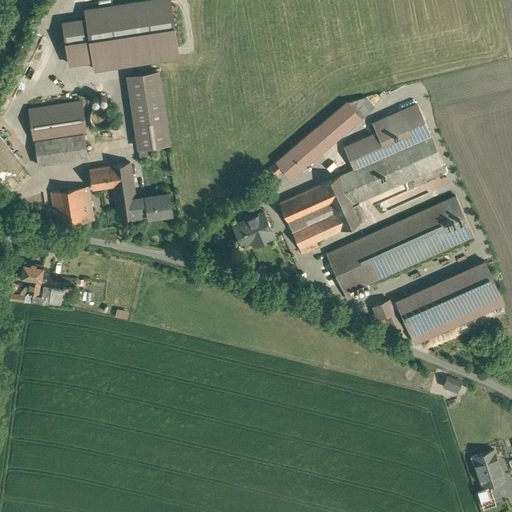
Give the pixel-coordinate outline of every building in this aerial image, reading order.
[(92,63),(94,72),(180,59),(170,0),(148,0),(84,9),(86,20),(92,63)] [(92,63),(86,20),(62,24),(69,66),(92,63)] [(159,70),(129,75),(139,147),(170,142),(159,70)] [(374,95),(373,97),(372,98),(373,101),(374,102),(375,103),(377,103),(379,103),(380,101),(381,99),(381,97),(379,95),(377,94),(375,94),(374,95)] [(83,100),(30,108),(35,141),(35,140),(36,140),(86,133),(86,134),(87,133),(83,100)] [(347,101),(318,126),(332,143),(362,117),(347,101)] [(108,103),(106,102),(104,102),(102,102),(100,103),(99,103),(97,104),(96,105),(94,107),(93,108),(93,110),(92,112),(92,113),(92,115),(92,117),(92,118),(93,120),(94,122),(96,124),(97,125),(99,126),(101,127),(103,127),(105,128),(107,127),(108,127),(110,126),(112,125),(113,124),(114,123),(116,121),(116,119),(117,118),(117,116),(117,114),(117,112),(116,111),(116,109),(115,108),(113,106),(112,105),(111,104),(110,103),(108,103)] [(417,103),(374,122),(378,131),(345,146),(355,167),(402,147),(431,134),(417,103)] [(317,126),(261,174),(268,181),(283,168),(291,177),(332,143),(318,126),(317,126)] [(86,133),(36,140),(35,140),(39,164),(89,157),(86,134),(86,133)] [(431,134),(402,147),(415,176),(444,163),(431,134)] [(152,145),(139,147),(141,160),(154,158),(152,145)] [(341,174),(341,173),(321,182),(321,183),(280,201),(303,252),(318,245),(316,240),(362,219),(355,202),(415,176),(402,147),(355,167),(341,174)] [(130,161),(112,164),(91,167),(94,188),(115,185),(119,216),(132,214),(138,213),(136,197),(130,161)] [(90,185),(52,191),(57,222),(64,223),(95,219),(90,185)] [(161,194),(147,196),(147,195),(136,197),(138,213),(132,214),(132,215),(132,214),(137,214),(140,213),(141,217),(150,216),(150,214),(172,211),(172,213),(173,212),(170,192),(161,193),(161,194)] [(456,195),(328,252),(348,298),(349,298),(346,291),(474,234),(456,195)] [(264,211),(249,218),(249,217),(248,217),(249,218),(242,221),(242,220),(233,224),(242,244),(253,239),(255,244),(275,235),(272,230),(273,230),(264,210),(263,210),(264,211)] [(481,257),(393,296),(408,330),(497,291),(481,257)] [(44,264),(25,261),(22,279),(31,281),(41,282),(42,282),(44,264)] [(294,265),(280,271),(283,279),(297,272),(294,265)] [(41,282),(31,281),(29,292),(39,293),(41,282)] [(52,286),(45,286),(43,297),(34,295),(33,303),(50,305),(52,286)] [(26,296),(12,294),(11,300),(25,302),(26,296)] [(129,319),(131,310),(119,308),(117,316),(129,319)] [(450,375),(445,386),(460,393),(465,382),(450,375)] [(485,446),(468,452),(470,459),(466,460),(473,483),(494,477),(485,446)] [(485,485),(475,488),(480,504),(490,500),(485,485)]
